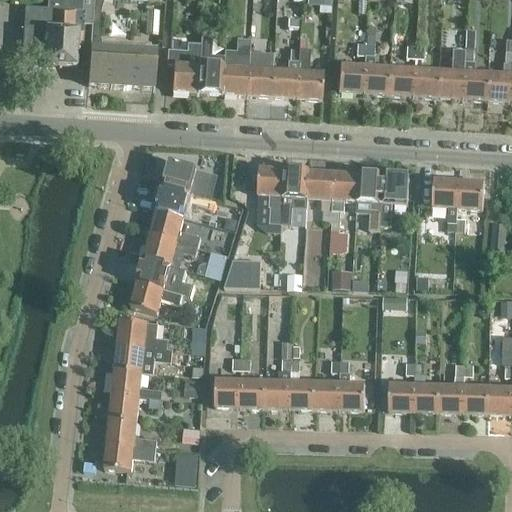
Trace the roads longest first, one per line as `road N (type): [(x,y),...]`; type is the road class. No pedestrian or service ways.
road 1 (residential): [(136,134),(79,341),(59,511)]
road 2 (residential): [(511,157),(136,134)]
road 3 (residential): [(511,444),(232,438),(230,511)]
road 4 (residential): [(136,134),(0,125)]
